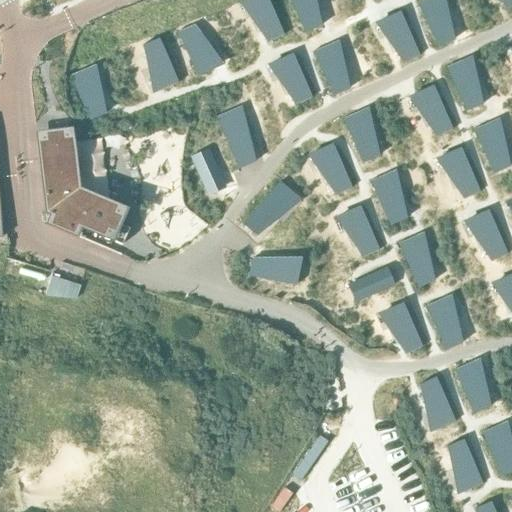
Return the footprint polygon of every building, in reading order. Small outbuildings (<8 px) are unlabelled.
[(267,0),(247,0),(265,39),(281,31),(267,0)] [(310,0),(290,0),(305,32),(321,25),(310,0)] [(437,0),(420,0),(419,1),(439,46),(455,39),(437,0)] [(511,0),(503,0),(509,11),(511,9),(511,0)] [(401,11),(385,19),(405,64),(421,56),(401,11)] [(195,23),(178,30),(198,75),(215,68),(195,23)] [(156,36),(139,43),(160,88),(176,81),(156,36)] [(328,42),(312,50),(332,95),(348,87),(328,42)] [(293,52),(277,59),(297,104),(313,97),(293,52)] [(464,57),(448,65),(468,109),(484,102),(464,57)] [(85,70),(69,77),(89,122),(105,115),(85,70)] [(435,85),(418,93),(439,138),(455,130),(435,85)] [(360,111),(343,118),(364,163),(380,156),(360,111)] [(235,115),(219,123),(239,168),(256,160),(235,115)] [(491,121),(475,129),(495,174),(511,166),(491,121)] [(61,141),(60,134),(47,135),(48,142),(37,144),(41,177),(45,211),(47,224),(76,236),(80,228),(121,245),(128,229),(119,224),(125,209),(77,189),(71,140),(61,141)] [(334,143),(317,150),(338,195),(354,188),(334,143)] [(462,147),(446,154),(466,199),(483,191),(462,147)] [(209,148),(191,156),(205,187),(223,179),(209,148)] [(387,171),(371,179),(391,224),(407,216),(387,171)] [(272,184),(241,222),(255,233),(286,195),(272,184)] [(361,204),(345,212),(365,256),(381,249),(361,204)] [(487,208),(471,215),(491,260),(508,253),(487,208)] [(415,234),(398,242),(419,287),(435,279),(415,234)] [(251,257),(247,275),(296,284),(299,266),(251,257)] [(83,279),(13,261),(7,283),(78,302),(83,279)] [(387,266),(356,279),(364,298),(395,284),(387,266)] [(511,270),(498,277),(511,307),(511,270)] [(441,296),(425,304),(445,349),(461,341),(441,296)] [(402,301),(385,308),(406,353),(422,346),(402,301)] [(470,362),(454,369),(474,414),(490,407),(470,362)] [(435,377),(418,385),(438,429),(454,421),(435,377)] [(511,458),(498,426),(481,433),(501,477),(511,471),(511,458)] [(462,440),(446,447),(465,491),(482,484),(462,440)] [(494,511),(490,502),(473,509),(474,511),(494,511)]
